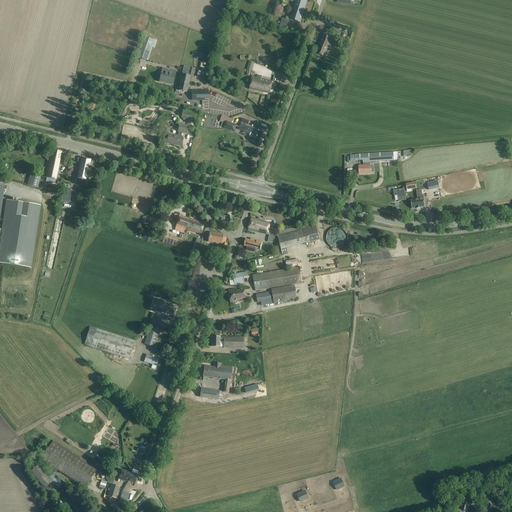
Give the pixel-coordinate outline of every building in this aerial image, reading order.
[(307,0),(286,0),(296,3),(290,19),(300,23),(307,0)] [(288,20),(282,18),(280,26),(286,28),(288,20)] [(334,34),(331,33),(330,36),(324,34),(320,45),(317,54),(324,57),(328,48),(329,48),(334,34)] [(155,40),(144,36),(137,57),(148,61),(152,48),(155,49),(157,41),(155,40)] [(198,70),(197,76),(200,77),(199,81),(204,82),(208,65),(202,63),(200,71),(198,70)] [(192,68),(184,66),(180,83),(179,91),(186,92),(191,71),(192,68)] [(176,71),(162,68),(159,82),(173,85),(174,82),(176,71)] [(273,82),(252,77),(249,89),(270,94),(273,82)] [(208,90),(192,90),(192,99),(208,98),(208,91),(208,90)] [(183,110),(181,118),(194,121),(195,115),(196,113),(183,110)] [(222,116),(220,122),(225,124),(224,128),(234,132),(237,125),(232,123),(234,119),(227,117),(222,116)] [(249,121),(243,118),(238,129),(243,131),(250,134),(251,133),(254,134),(252,138),(253,138),(252,140),(255,141),(256,140),(259,141),(263,133),(256,130),(256,129),(247,126),(249,121)] [(192,127),(180,124),(178,132),(179,132),(178,137),(169,134),(168,137),(163,136),(162,143),(167,144),(167,143),(173,144),(181,146),(183,138),(181,137),(182,133),(191,135),(192,127)] [(47,165),(44,177),(47,178),(46,181),(55,183),(56,179),(61,157),(62,152),(53,150),(50,161),(48,161),(47,165)] [(394,161),(394,153),(356,155),(356,161),(363,160),(363,166),(358,166),(359,174),(371,173),(371,165),(370,162),(394,161)] [(76,178),(88,181),(93,160),(81,157),(76,178)] [(41,176),(30,173),(27,185),(38,188),(41,176)] [(438,181),(427,183),(429,190),(439,188),(438,181)] [(0,263),(31,268),(41,205),(18,202),(10,201),(6,200),(2,230),(0,229),(0,213),(4,189),(6,189),(7,186),(0,185),(0,263)] [(61,201),(69,202),(70,189),(62,188),(61,201)] [(404,189),(394,191),(394,196),(398,195),(399,201),(406,200),(404,189)] [(418,199),(411,200),(412,209),(412,208),(416,208),(417,209),(420,208),(420,207),(424,207),(425,207),(423,195),(417,196),(418,199)] [(95,206),(101,207),(103,199),(97,197),(95,206)] [(162,225),(159,214),(149,217),(152,227),(162,225)] [(174,214),(173,218),(178,219),(177,223),(175,230),(181,232),(184,233),(189,219),(174,214)] [(248,230),(254,232),(256,226),(257,226),(258,223),(257,222),(258,219),(252,218),(248,230)] [(189,219),(184,233),(186,234),(187,230),(201,235),(204,224),(189,219)] [(256,226),(254,232),(268,234),(275,232),(271,231),(268,231),(269,225),(264,224),(265,222),(258,219),(257,222),(258,223),(257,226),(256,226)] [(312,227),(311,223),(277,232),(281,249),(320,240),(316,226),(312,227)] [(326,243),(339,247),(345,231),(332,227),(326,243)] [(163,239),(162,242),(167,243),(176,246),(177,244),(178,240),(179,238),(165,233),(163,239)] [(223,234),(209,233),(209,236),(208,236),(208,239),(208,241),(216,243),(216,244),(218,244),(219,243),(221,243),(224,248),(227,246),(225,242),(226,238),(223,234)] [(246,239),(244,246),(248,247),(248,249),(247,250),(254,251),(255,249),(260,250),(262,242),(256,240),(251,239),(250,240),(246,239)] [(321,260),(313,262),(313,263),(314,270),(315,270),(319,269),(318,269),(324,268),(325,262),(326,267),(330,266),(330,264),(333,263),(333,266),(335,266),(335,260),(333,260),(332,260),(327,260),(324,260),(321,260)] [(303,283),(300,267),(252,275),(255,291),(258,291),(258,292),(261,292),(261,290),(303,283)] [(232,275),(232,276),(234,284),(234,286),(243,284),(243,282),(242,278),(248,276),(247,272),(241,273),(232,275)] [(297,300),(295,286),(271,290),(272,292),(256,294),(257,303),(261,302),(262,306),(297,300)] [(236,291),(236,289),(228,291),(230,303),(238,301),(238,299),(245,298),(244,290),(236,291)] [(155,298),(151,311),(169,316),(173,318),(176,309),(166,306),(161,304),(163,301),(155,298)] [(154,347),(157,336),(160,328),(150,325),(144,345),(154,347)] [(135,341),(90,327),(84,345),(129,359),(135,341)] [(223,347),(223,348),(243,348),(244,338),(224,337),(220,337),(212,337),(211,347),(220,347),(223,347)] [(146,354),(144,362),(157,366),(159,358),(146,354)] [(214,368),(212,367),(210,377),(226,379),(224,392),(229,392),(232,367),(221,366),(221,363),(215,363),(214,368)] [(203,376),(210,377),(212,367),(204,366),(203,376)] [(219,391),(201,388),(200,397),(218,400),(219,391)] [(164,401),(164,391),(156,391),(156,401),(164,401)] [(97,469),(53,441),(41,460),(85,488),(97,469)] [(60,490),(39,465),(31,472),(52,496),(60,490)] [(138,475),(121,470),(119,479),(128,482),(128,481),(135,483),(138,475)] [(345,486),(341,479),(333,483),(336,490),(345,486)] [(116,498),(120,487),(112,484),(108,496),(116,498)] [(82,501),(75,489),(66,493),(73,506),(76,504),(77,507),(78,506),(80,511),(78,511),(87,511),(85,508),(83,509),(81,505),(81,504),(80,502),(82,501)] [(307,498),(304,491),(296,495),(299,501),(307,498)] [(490,498),(484,502),(488,507),(494,504),(490,498)] [(463,502),(461,508),(467,511),(470,504),(463,502)]
